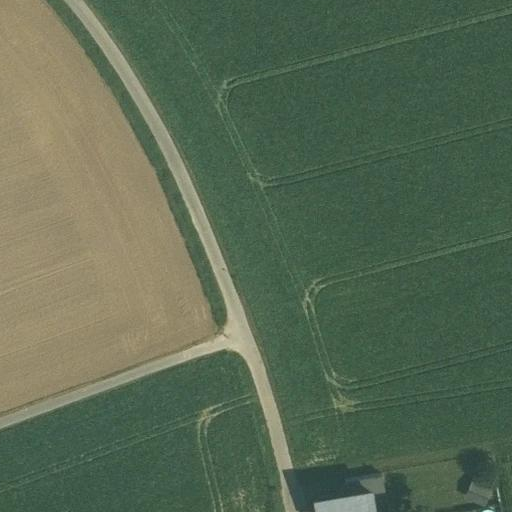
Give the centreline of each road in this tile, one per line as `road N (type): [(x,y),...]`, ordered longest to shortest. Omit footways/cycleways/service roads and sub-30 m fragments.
road 1 (unclassified): [(67,0),(162,132),(243,337)]
road 2 (unclassified): [(0,424),(243,337)]
road 3 (unclassified): [(243,337),(282,459)]
